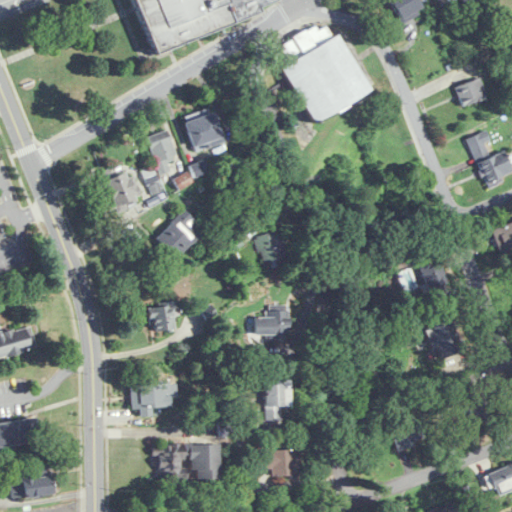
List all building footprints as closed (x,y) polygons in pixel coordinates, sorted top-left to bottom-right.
[(132,0),(154,53),(257,11),(255,7),(271,0),(132,0)] [(387,0),(401,24),(422,12),(415,0),(387,0)] [(337,35),(330,38),(323,24),(293,38),(301,57),(281,66),(307,124),(366,98),(337,35)] [(454,88),(462,107),(487,98),(479,78),(454,88)] [(183,124),(193,153),(222,143),(211,114),(183,124)] [(467,138),(487,189),(503,182),(501,176),(511,171),(511,170),(505,152),(491,157),(485,143),(491,141),(487,131),(467,138)] [(166,161),(177,156),(168,136),(146,146),(160,176),(171,172),(166,161)] [(207,172),(201,162),(190,168),(195,178),(207,172)] [(138,199),(121,172),(100,186),(117,213),(138,199)] [(189,228),(195,222),(184,211),(155,239),(175,259),(198,237),(189,228)] [(511,247),(511,222),(494,226),(499,251),(511,247)] [(262,264),(285,258),(278,232),(256,237),(262,264)] [(447,286),(440,258),(420,263),(427,291),(447,286)] [(151,304),(151,331),(174,331),(174,304),(151,304)] [(266,317),(252,317),(252,337),(286,337),(286,306),(266,306),(266,317)] [(450,311),(426,319),(440,359),(463,352),(450,311)] [(0,333),(0,357),(36,349),(30,326),(0,333)] [(289,382),(264,382),(264,421),(281,421),(281,409),(289,409),(289,382)] [(174,384),(129,385),(130,410),(175,409),(174,384)] [(491,422),(478,388),(462,395),(475,428),(491,422)] [(426,440),(417,416),(388,426),(397,450),(426,440)] [(218,478),(218,445),(153,447),(154,481),(187,480),(187,479),(218,478)] [(295,476),(295,451),(258,451),(258,469),(271,469),(271,476),(295,476)] [(511,489),(511,462),(487,474),(497,496),(511,489)] [(8,483),(12,501),(52,491),(47,468),(18,475),(19,480),(8,483)]
